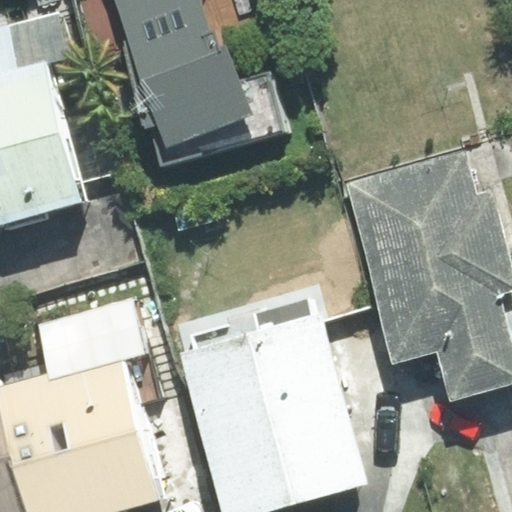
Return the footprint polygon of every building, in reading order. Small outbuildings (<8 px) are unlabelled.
[(125,0),(175,164),(297,128),(280,70),(263,75),(240,0),(125,0)] [(0,26),(0,228),(106,195),(65,69),(86,63),(67,5),(0,26)] [(511,182),(502,144),(359,180),(407,369),(460,355),(470,399),(511,388),(511,182)] [(137,511),(183,498),(141,359),(169,350),(147,276),(45,307),(61,361),(0,379),(0,511),(137,511)] [(343,305),(197,345),(243,511),(278,511),(392,481),(343,305)]
